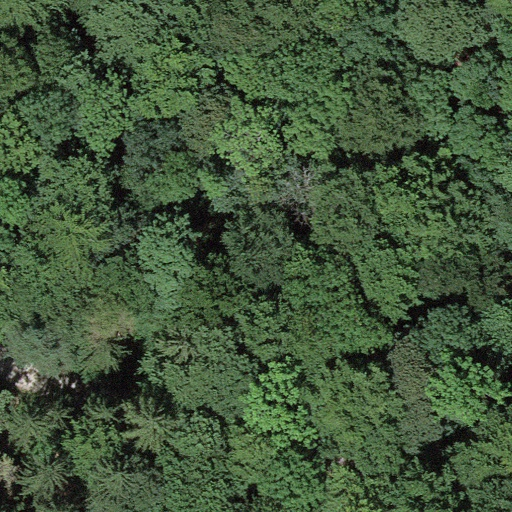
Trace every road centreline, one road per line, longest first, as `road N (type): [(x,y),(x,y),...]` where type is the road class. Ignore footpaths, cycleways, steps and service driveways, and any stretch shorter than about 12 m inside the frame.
road 1 (track): [(0,342),(74,401),(269,443),(354,485),(383,511)]
road 2 (track): [(511,291),(404,0)]
